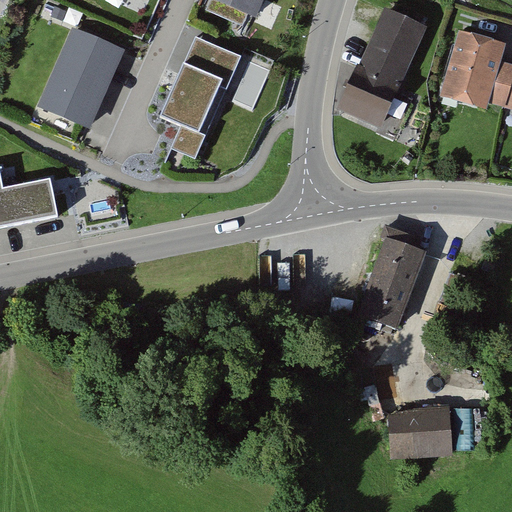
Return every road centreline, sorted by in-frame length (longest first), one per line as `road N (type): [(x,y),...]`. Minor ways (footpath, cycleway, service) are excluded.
road 1 (track): [(311,116),(279,128),(247,176),(223,189),(133,183),(0,125)]
road 2 (residential): [(312,216),(0,278)]
road 3 (residential): [(340,0),(311,116),(312,216)]
road 4 (residential): [(511,208),(396,202),(312,216)]
road 5 (residential): [(179,0),(103,170)]
